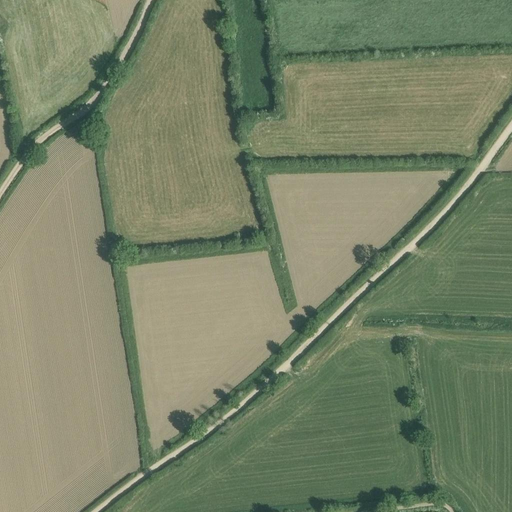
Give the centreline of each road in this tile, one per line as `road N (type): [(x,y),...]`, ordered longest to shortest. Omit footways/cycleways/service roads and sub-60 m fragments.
road 1 (track): [(511,126),(421,236),(253,395),(96,511)]
road 2 (track): [(0,195),(28,153),(97,99),(152,0)]
road 3 (track): [(285,364),(299,371),(333,343),(371,330),(511,334)]
